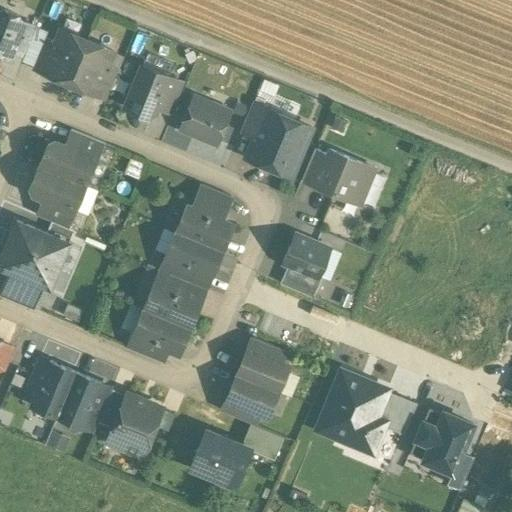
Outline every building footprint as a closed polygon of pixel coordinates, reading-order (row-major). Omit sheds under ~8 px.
[(17,16),(3,10),(0,11),(0,54),(9,59),(13,51),(12,51),(23,23),(19,21),(17,16)] [(23,23),(12,51),(13,51),(24,56),(35,28),(23,23)] [(86,40),(61,30),(55,42),(45,68),(43,73),(69,84),(86,40)] [(44,37),(34,64),(45,68),(55,42),(44,37)] [(86,40),(69,84),(94,94),(96,90),(107,64),(112,51),(86,40)] [(141,66),(169,77),(173,67),(145,55),(141,66)] [(118,68),(107,64),(96,90),(107,94),(118,68)] [(169,77),(141,66),(124,107),(147,116),(154,113),(156,107),(169,77)] [(169,77),(156,107),(168,112),(181,82),(169,77)] [(229,111),(193,96),(180,130),(216,144),(229,111)] [(266,109),(251,103),(240,130),(255,136),(266,109)] [(310,127),(266,109),(255,136),(246,157),(290,175),(310,127)] [(102,143),(71,130),(64,147),(93,159),(92,160),(94,161),(102,143)] [(64,147),(54,142),(48,145),(39,166),(82,185),(92,160),(93,159),(64,147)] [(314,149),(301,180),(314,185),(327,154),(314,149)] [(375,169),(329,149),(327,154),(314,185),(347,199),(360,204),(374,170),(375,169)] [(82,185),(39,166),(30,188),(32,194),(42,198),(72,210),(72,209),(82,185)] [(230,196),(202,185),(193,208),(221,219),(230,196)] [(72,210),(42,198),(36,215),(51,221),(67,228),(74,210),(72,209),(72,210)] [(193,208),(187,205),(176,231),(221,250),(232,224),(221,219),(193,208)] [(46,233),(16,221),(0,259),(0,266),(9,270),(42,284),(49,287),(68,242),(46,233)] [(67,228),(51,221),(46,233),(68,242),(73,230),(67,228)] [(221,250),(176,231),(165,257),(176,262),(208,275),(210,276),(221,250)] [(330,248),(294,234),(282,263),(287,266),(317,278),(318,276),(330,248)] [(208,275),(176,262),(171,274),(203,288),(208,275)] [(317,278),(287,266),(279,283),(313,297),(321,277),(318,276),(317,278)] [(42,284),(9,270),(0,291),(0,295),(32,308),(42,284)] [(203,288),(171,274),(165,287),(198,301),(203,288)] [(165,287),(155,283),(144,309),(189,327),(199,301),(198,301),(165,287)] [(189,327),(144,309),(133,335),(167,349),(178,353),(189,327)] [(167,349),(133,335),(127,348),(161,362),(167,349)] [(285,351),(252,337),(247,348),(281,362),(285,351)] [(2,342),(0,343),(0,367),(3,369),(12,347),(2,342)] [(247,348),(236,374),(277,391),(288,365),(281,362),(247,348)] [(37,358),(26,386),(37,391),(48,363),(37,358)] [(75,372),(49,361),(48,363),(37,391),(31,405),(57,416),(75,372)] [(387,389),(340,370),(316,429),(372,452),(383,427),(374,422),(387,389)] [(101,383),(75,372),(57,416),(82,427),(100,385),(101,383)] [(277,391),(236,374),(225,400),(226,400),(259,414),(267,417),(277,391)] [(100,385),(82,427),(93,433),(97,422),(111,389),(100,385)] [(111,389),(97,422),(112,428),(125,395),(111,389)] [(403,433),(417,403),(387,389),(374,422),(383,427),(403,433)] [(161,408),(126,393),(112,428),(106,441),(141,456),(142,453),(148,451),(151,443),(149,438),(161,408)] [(259,414),(226,400),(222,411),(250,423),(255,425),(259,414)] [(474,425),(430,406),(410,453),(423,459),(423,460),(452,473),(461,453),(474,425)] [(255,425),(250,423),(240,446),(248,449),(273,459),(283,437),(255,425)] [(234,445),(219,439),(220,438),(206,432),(191,467),(233,484),(248,449),(240,446),(235,444),(234,445)] [(473,459),(461,453),(448,483),(460,488),(473,459)] [(466,498),(459,511),(480,511),(483,506),(466,498)]
